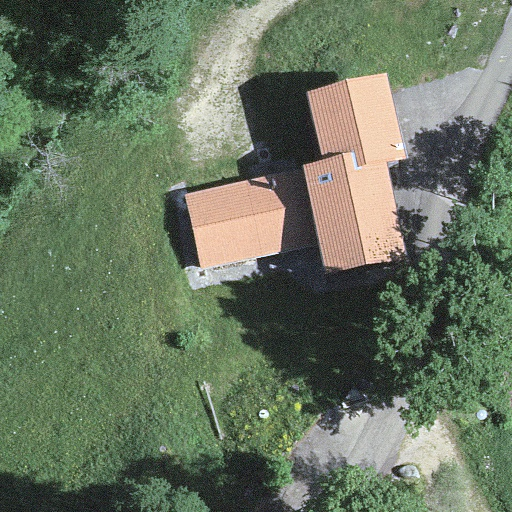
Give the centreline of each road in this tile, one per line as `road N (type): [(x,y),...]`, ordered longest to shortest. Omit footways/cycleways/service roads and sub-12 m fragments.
road 1 (unclassified): [(511,53),(473,128),(408,361),(344,511)]
road 2 (track): [(483,511),(408,361)]
